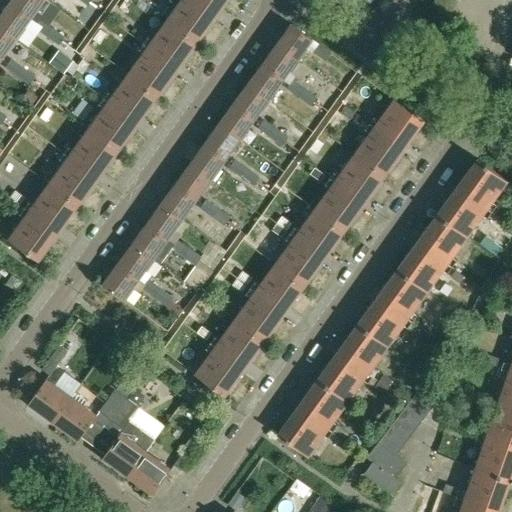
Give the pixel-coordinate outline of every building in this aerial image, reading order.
[(50,2),(46,0),(12,0),(10,4),(31,19),(37,9),(42,13),(50,2)] [(129,0),(125,0),(120,7),(126,12),(133,3),(129,0)] [(197,40),(226,0),(180,0),(173,11),(167,19),(197,40)] [(10,4),(0,17),(0,27),(16,39),(31,19),(10,4)] [(163,4),(157,11),(167,19),(173,11),(163,4)] [(46,36),(52,28),(40,19),(34,27),(46,36)] [(157,95),(182,61),(197,40),(167,19),(153,39),(147,35),(138,48),(143,52),(127,74),(157,95)] [(291,23),(275,44),(298,59),(306,47),(312,38),(292,24),(291,23)] [(0,57),(1,59),(16,39),(0,27),(0,57)] [(64,37),(52,28),(46,36),(59,45),(64,37)] [(100,30),(93,39),(100,43),(106,34),(100,30)] [(275,44),(261,63),(283,79),(290,84),(294,80),(296,77),(288,71),(298,59),(275,44)] [(327,62),(333,54),(321,45),(315,53),(327,62)] [(58,50),(49,63),(65,75),(74,62),(58,50)] [(5,68),(17,76),(23,68),(11,59),(5,68)] [(83,59),(76,69),(82,74),(89,64),(83,59)] [(261,63),(247,82),(269,98),(283,79),(261,63)] [(23,68),(17,76),(29,85),(35,77),(23,68)] [(103,107),(89,127),(119,149),(157,95),(127,74),(112,94),(108,91),(98,104),(103,107)] [(294,80),(290,84),(288,88),(300,97),(306,88),(294,80)] [(253,120),(269,98),(247,82),(232,103),(253,120)] [(306,88),(300,97),(312,106),(318,97),(306,88)] [(28,90),(20,100),(29,107),(37,97),(28,90)] [(369,131),(353,153),(385,173),(424,119),(393,97),(378,118),(373,115),(364,128),(369,131)] [(253,120),(232,103),(218,123),(240,139),(253,120)] [(355,112),(345,105),(339,112),(350,120),(355,112)] [(47,108),(40,117),(47,122),(54,112),(47,108)] [(258,129),(270,137),(276,129),(264,120),(258,129)] [(226,158),(240,139),(218,123),(204,142),(226,158)] [(79,204),(119,149),(89,127),(74,148),(68,145),(63,153),(48,142),(43,148),(58,159),(59,158),(64,161),(49,182),(79,204)] [(288,138),(276,129),(270,137),(282,146),(288,138)] [(318,139),(311,149),(317,153),(324,144),(318,139)] [(212,177),(226,158),(204,142),(190,161),(212,177)] [(367,196),(385,173),(353,153),(338,173),(334,170),(324,183),(329,186),(313,208),(344,229),(359,208),(367,196)] [(468,234),(507,180),(477,158),(439,211),(468,234)] [(229,168),(241,177),(247,169),(235,160),(229,168)] [(175,182),(196,199),(212,177),(190,161),(175,182)] [(259,178),(247,169),(241,177),(253,186),(259,178)] [(324,177),(315,170),(310,177),(320,184),(324,177)] [(54,238),(63,227),(63,226),(79,204),(49,182),(34,203),(29,200),(19,213),(24,217),(8,238),(38,260),(53,239),(54,238)] [(182,218),(196,199),(175,182),(161,202),(182,218)] [(16,191),(11,197),(21,204),(26,198),(16,191)] [(21,204),(11,197),(6,204),(16,211),(21,204)] [(200,208),(212,217),(218,209),(206,199),(200,208)] [(161,202),(145,223),(167,239),(182,218),(161,202)] [(498,206),(494,212),(503,219),(508,213),(498,206)] [(329,250),(344,229),(313,208),(299,228),(294,225),(289,231),(284,238),(289,241),(275,262),(305,283),(320,263),(329,250)] [(231,218),(218,209),(212,217),(224,226),(231,218)] [(468,234),(439,211),(398,268),(428,290),(444,268),(449,272),(453,266),(457,260),(458,259),(453,255),(468,234)] [(276,222),(286,229),(291,223),(281,216),(276,222)] [(281,236),(286,229),(276,222),(271,229),(281,236)] [(171,249),(174,244),(167,239),(145,223),(130,244),(152,259),(160,265),(168,253),(171,249)] [(188,248),(177,240),(174,244),(171,249),(182,256),(188,248)] [(130,244),(116,263),(138,278),(152,259),(130,244)] [(196,260),(198,256),(188,248),(182,256),(192,264),(196,260)] [(192,264),(181,280),(198,291),(212,271),(196,260),(192,264)] [(235,317),(266,338),(280,318),(288,306),(305,283),(275,262),(260,282),(255,279),(246,292),(250,296),(235,317)] [(131,289),(138,278),(116,263),(102,282),(124,298),(131,289)] [(428,290),(398,268),(359,322),(388,344),(403,323),(409,327),(418,314),(413,310),(428,290)] [(248,284),(252,277),(243,270),(238,277),(248,284)] [(456,270),(451,276),(461,283),(465,277),(456,270)] [(248,284),(238,277),(233,283),(243,290),(248,284)] [(143,289),(154,296),(160,288),(149,280),(146,284),(143,289)] [(160,288),(154,296),(164,304),(168,299),(170,295),(160,288)] [(210,351),(195,372),(225,394),(240,373),(249,360),(266,338),(235,317),(220,338),(215,334),(211,341),(206,348),(210,351)] [(319,377),(348,399),(364,378),(369,381),(379,368),(373,364),(388,344),(359,322),(319,377)] [(203,325),(198,332),(208,339),(212,332),(203,325)] [(67,351),(59,345),(42,368),(50,374),(67,351)] [(485,362),(496,366),(499,358),(487,354),(485,362)] [(511,409),(511,363),(506,361),(501,376),(507,378),(497,404),(511,409)] [(385,372),(380,379),(390,386),(395,379),(385,372)] [(319,377),(278,433),(308,455),(324,433),(329,436),(332,432),(337,425),(338,423),(333,420),(348,399),(319,377)] [(54,421),(72,396),(47,378),(29,403),(54,421)] [(390,386),(380,379),(375,386),(385,393),(390,386)] [(188,382),(180,392),(199,406),(206,396),(188,382)] [(113,419),(125,399),(114,391),(100,410),(113,419)] [(97,414),(84,405),(87,401),(75,392),(72,396),(54,421),(79,439),(97,414)] [(125,399),(113,419),(120,424),(124,427),(137,408),(125,399)] [(510,479),(511,473),(511,409),(497,404),(489,428),(483,426),(478,441),(484,443),(476,467),(510,479)] [(337,425),(332,432),(344,440),(349,433),(337,425)] [(104,457),(129,475),(147,450),(122,432),(104,457)] [(182,469),(205,438),(197,432),(174,464),(182,469)] [(129,475),(154,493),(172,468),(147,450),(129,475)] [(498,511),(510,479),(476,467),(467,491),(461,489),(456,504),(462,506),(459,511),(498,511)] [(442,492),(455,496),(458,488),(445,484),(442,492)] [(229,503),(230,504),(236,508),(246,496),(238,490),(229,503)] [(329,511),(333,507),(319,498),(309,511),(329,511)]
